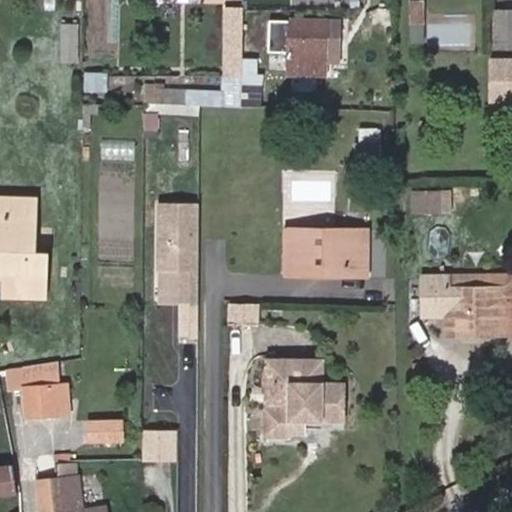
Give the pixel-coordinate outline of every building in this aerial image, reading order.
[(234,113),(236,12),(218,12),(217,62),(225,62),(224,81),(217,81),(216,112),(234,113)] [(403,14),(403,34),(412,34),(412,14),(403,14)] [(511,20),(490,20),(490,56),(511,56),(511,20)] [(330,64),(330,35),(279,35),(278,88),(316,89),(316,64),(330,64)] [(511,111),(511,72),(490,73),(491,111),(511,111)] [(6,298),(47,298),(46,262),(33,262),(33,201),(0,200),(0,279),(7,280),(6,298)] [(175,309),(192,309),(192,211),(152,210),(152,275),(175,275),(175,309)] [(277,298),(314,297),(314,289),(356,289),(356,255),(277,257),(277,298)] [(440,300),(494,300),(495,345),(511,344),(511,284),(440,287),(440,300)] [(440,287),(414,287),(414,329),(432,329),(432,324),(440,324),(439,346),(495,345),(494,300),(440,300),(440,287)] [(356,295),(356,289),(314,289),(314,297),(356,295)] [(245,331),(245,317),(222,316),(221,331),(245,331)] [(59,371),(8,379),(8,392),(26,393),(26,426),(43,427),(66,427),(67,394),(63,394),(59,394),(59,371)] [(313,397),(313,377),(257,376),(256,406),(272,406),(272,420),(259,419),(258,453),(271,454),(271,449),(290,450),(290,438),(325,439),(327,398),(313,397)] [(256,406),(254,453),(258,453),(259,419),(272,420),(272,406),(256,406)] [(112,444),(113,427),(80,426),(79,443),(112,444)] [(144,457),(178,458),(179,427),(145,426),(144,457)] [(55,468),(57,490),(78,486),(74,468),(55,468)] [(14,496),(12,474),(0,474),(0,499),(13,499),(14,496)] [(80,511),(78,486),(57,490),(58,511),(80,511)] [(58,511),(57,490),(36,493),(37,511),(58,511)]
